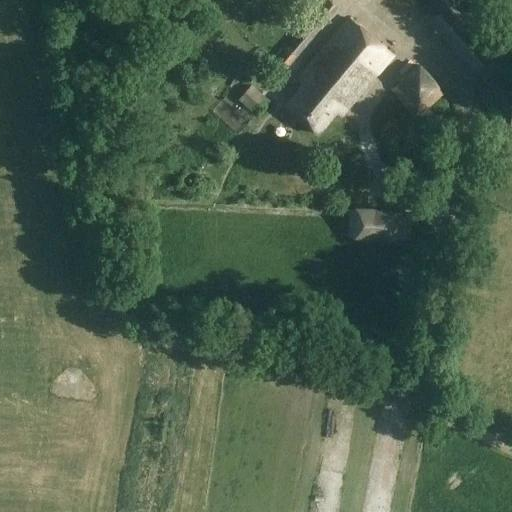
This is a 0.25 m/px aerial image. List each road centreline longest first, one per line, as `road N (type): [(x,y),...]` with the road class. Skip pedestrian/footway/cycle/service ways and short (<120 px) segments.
road 1 (track): [(355,0),(473,92),(492,130),(425,365)]
road 2 (track): [(155,348),(236,349),(429,396)]
road 3 (residential): [(511,447),(442,412),(429,396),(425,365)]
